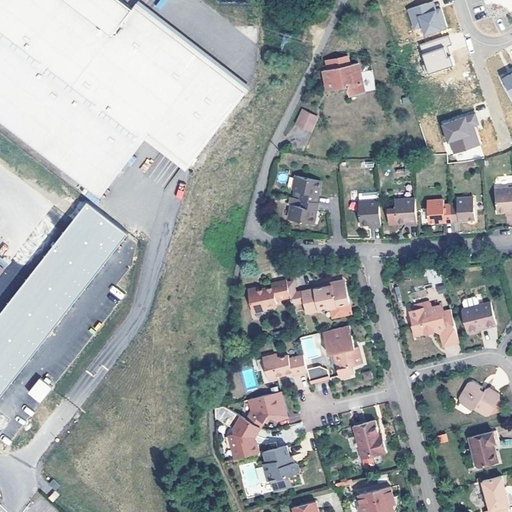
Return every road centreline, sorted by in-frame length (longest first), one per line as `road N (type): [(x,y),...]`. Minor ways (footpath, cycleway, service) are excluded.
road 1 (unknown): [(0,300),(36,241),(31,212),(0,184)]
road 2 (residential): [(511,240),(373,248)]
road 3 (residential): [(435,511),(401,379)]
road 4 (residential): [(401,379),(373,248)]
road 5 (residential): [(373,248),(296,248),(247,229)]
